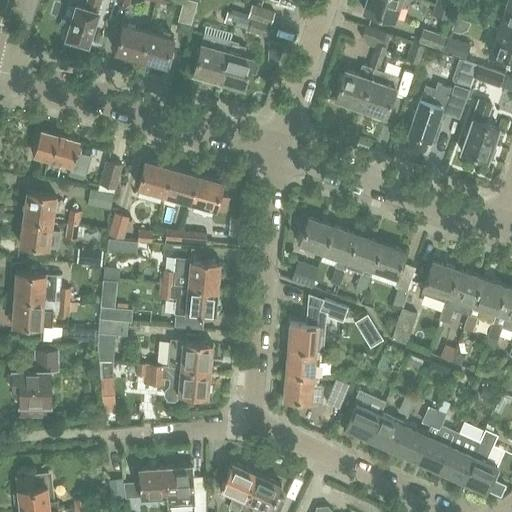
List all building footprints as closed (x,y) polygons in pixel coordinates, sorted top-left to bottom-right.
[(86,0),(84,6),(76,4),(75,7),(72,6),(69,15),(72,16),(66,36),(87,43),(98,8),(100,0),(86,0)] [(182,0),(178,20),(190,23),(191,23),(197,0),(195,0),(182,0)] [(393,19),(397,5),(402,6),(403,0),(366,0),(364,9),(393,19)] [(454,0),(435,0),(435,3),(453,9),(455,0),(454,0)] [(455,14),(469,19),(473,7),(458,2),(455,14)] [(450,20),(453,9),(435,3),(432,13),(450,20)] [(244,16),(245,12),(236,10),(232,23),(234,23),(233,25),(247,29),(266,36),(275,11),(252,4),(247,17),(244,16)] [(511,6),(506,5),(497,29),(511,34),(511,6)] [(233,9),(232,12),(227,11),(224,22),(233,25),(234,23),(232,23),(236,10),(233,9)] [(115,50),(140,58),(148,29),(122,22),(115,50)] [(193,72),(217,79),(229,38),(230,38),(232,31),(206,25),(193,72)] [(385,32),(365,25),(361,36),(381,43),(385,32)] [(417,41),(440,49),(445,35),(446,35),(448,31),(444,29),(442,34),(422,28),(417,41)] [(172,53),(169,52),(174,36),(148,29),(140,58),(152,61),(151,64),(167,68),(172,53)] [(511,60),(511,34),(497,29),(494,37),(492,36),(487,49),(490,50),(489,52),(511,60)] [(470,43),(446,35),(445,35),(440,49),(465,57),(470,43)] [(252,57),(243,54),(245,46),(238,44),(239,41),(230,38),(229,38),(217,79),(243,87),(248,70),(255,72),(259,59),(252,57)] [(398,57),(417,63),(418,63),(424,45),(411,41),(411,42),(404,39),(398,57)] [(376,43),(372,53),(383,57),(386,46),(376,43)] [(368,64),(373,66),(359,106),(385,116),(395,86),(398,76),(379,69),(383,57),(372,53),(368,64)] [(469,88),(473,77),(478,64),(463,58),(454,83),(469,88)] [(359,106),(373,66),(368,64),(368,65),(362,63),(358,73),(344,68),(334,97),(359,106)] [(498,86),(503,72),(478,64),(473,77),(498,86)] [(419,98),(408,131),(430,139),(433,140),(446,107),(453,87),(437,82),(435,87),(425,84),(420,98),(419,98)] [(498,126),(486,122),(493,103),(478,97),(471,116),(472,117),(460,151),(487,160),(498,126)] [(92,155),(76,150),(79,140),(40,129),(33,154),(71,165),(69,171),(70,171),(70,173),(84,176),(85,176),(92,155)] [(105,158),(99,183),(98,186),(114,189),(114,187),(116,188),(122,163),(105,158)] [(148,192),(149,189),(164,193),(172,166),(145,159),(137,186),(142,187),(141,190),(148,192)] [(186,204),(187,200),(189,200),(196,173),(172,166),(164,193),(168,194),(167,197),(174,199),(175,196),(181,198),(179,202),(186,204)] [(210,214),(212,207),(219,208),(224,210),(228,196),(219,193),(222,181),(196,173),(189,200),(186,208),(198,212),(199,211),(210,214)] [(87,203),(110,207),(113,192),(114,189),(98,186),(98,189),(90,188),(87,203)] [(27,190),(23,216),(51,220),(55,194),(27,190)] [(69,208),(67,223),(78,224),(80,210),(69,208)] [(108,233),(123,238),(129,216),(115,211),(108,233)] [(48,246),(48,245),(57,246),(59,230),(50,229),(51,220),(23,216),(19,242),(48,246)] [(299,241),(323,250),(332,224),(308,216),(299,241)] [(67,223),(65,236),(76,237),(78,224),(67,223)] [(339,284),(346,266),(357,233),(332,224),(323,250),(337,255),(334,265),(335,265),(330,280),(339,284)] [(165,238),(177,240),(180,240),(180,229),(165,228),(165,238)] [(138,229),(138,232),(134,232),(133,237),(137,237),(137,240),(151,241),(152,230),(138,229)] [(206,231),(180,229),(180,240),(205,242),(206,231)] [(382,242),(357,233),(346,266),(370,275),(373,267),(382,242)] [(107,251),(136,253),(146,254),(147,242),(137,242),(137,241),(108,238),(107,251)] [(415,266),(401,262),(406,250),(382,242),(373,267),(396,275),(393,283),(396,287),(397,287),(392,303),(401,306),(403,307),(409,289),(407,288),(415,266)] [(77,262),(101,264),(102,250),(78,247),(77,262)] [(190,258),(176,257),(175,270),(163,269),(162,277),(159,277),(158,282),(217,287),(219,261),(190,258)] [(423,285),(421,292),(445,300),(444,302),(445,303),(448,294),(457,268),(432,259),(423,285)] [(298,260),(292,278),(312,285),(318,267),(298,260)] [(448,294),(445,303),(454,306),(453,308),(468,313),(469,311),(472,302),(481,276),(457,268),(448,294)] [(16,270),(14,296),(47,298),(51,299),(58,299),(59,286),(61,286),(62,273),(52,273),(16,270)] [(370,276),(359,273),(354,289),(364,293),(370,276)] [(469,311),(468,313),(478,316),(492,321),(492,319),(494,320),(497,311),(506,285),(481,276),(472,302),(469,311)] [(172,299),(176,300),(175,312),(176,312),(186,313),(186,312),(204,313),(214,314),(217,287),(158,282),(158,288),(161,288),(161,297),(172,297),(172,299)] [(497,311),(494,320),(502,322),(502,324),(511,327),(511,286),(506,285),(497,311)] [(59,286),(58,299),(73,300),(73,291),(70,291),(70,287),(61,286),(59,286)] [(14,296),(12,323),(41,325),(41,324),(51,324),(52,309),(42,308),(43,298),(47,298),(14,296)] [(318,306),(318,307),(326,310),(342,316),(346,305),(322,296),(318,306)] [(58,299),(57,313),(69,314),(69,310),(72,310),(73,301),(73,300),(58,299)] [(444,302),(438,318),(448,322),(453,308),(454,306),(445,303),(444,302)] [(99,317),(99,319),(128,321),(128,320),(131,320),(132,308),(100,305),(99,317)] [(290,322),(287,347),(321,350),(322,350),(326,310),(318,307),(318,306),(309,305),(308,314),(306,314),(305,322),(289,320),(289,321),(290,322)] [(416,312),(403,307),(401,306),(391,337),(406,342),(416,312)] [(176,312),(175,325),(203,327),(204,313),(186,312),(186,313),(176,312)] [(468,313),(463,327),(473,331),(478,316),(468,313)] [(99,319),(98,332),(115,333),(121,334),(126,334),(128,322),(128,321),(99,319)] [(492,321),(487,335),(497,339),(502,324),(502,322),(494,320),(492,319),(492,321)] [(61,327),(60,338),(96,340),(96,328),(61,327)] [(212,342),(183,339),(171,338),(169,364),(168,365),(209,369),(212,342)] [(287,347),(285,373),(313,375),(319,376),(319,375),(321,350),(287,347)] [(51,403),(51,368),(59,368),(59,348),(34,348),(34,368),(10,368),(10,386),(18,386),(18,402),(20,403),(20,413),(46,413),(46,403),(51,403)] [(324,349),(323,360),(340,362),(341,351),(324,349)] [(207,396),(209,369),(168,365),(169,364),(137,361),(136,374),(146,375),(145,382),(165,384),(165,377),(169,377),(169,385),(164,388),(163,395),(168,400),(174,400),(180,396),(180,393),(207,396)] [(285,373),(283,398),(311,400),(320,401),(322,384),(319,384),(319,376),(313,375),(285,373)] [(113,375),(100,376),(101,385),(114,385),(113,375)] [(335,377),(325,401),(339,407),(346,390),(350,391),(356,379),(357,378),(335,377)] [(484,386),(479,396),(489,401),(493,390),(484,386)] [(414,398),(405,394),(398,410),(407,414),(414,398)] [(344,426),(368,437),(380,412),(355,401),(344,426)] [(421,421),(430,425),(437,409),(428,405),(421,421)] [(430,425),(438,429),(446,413),(437,409),(430,425)] [(368,437),(391,447),(403,423),(380,412),(368,437)] [(391,447),(415,458),(426,433),(403,423),(391,447)] [(496,465),(487,461),(499,434),(485,428),(478,443),(462,479),(485,490),(496,465)] [(415,458),(438,469),(450,444),(426,433),(415,458)] [(438,469),(462,479),(478,443),(455,433),(450,444),(438,469)] [(239,509),(244,498),(256,472),(231,460),(220,487),(233,493),(228,504),(239,509)] [(192,463),(165,465),(168,505),(195,503),(194,492),(192,463)] [(139,481),(123,482),(125,496),(140,496),(155,494),(167,494),(168,505),(165,465),(138,467),(139,481)] [(48,500),(47,484),(45,472),(16,476),(18,490),(14,491),(15,502),(19,502),(20,511),(21,511),(58,508),(57,499),(48,500)] [(244,498),(270,510),(274,511),(277,511),(284,500),(275,495),(280,483),(256,472),(244,498)] [(122,477),(108,479),(110,500),(124,499),(122,477)] [(73,498),(74,507),(87,505),(86,497),(73,498)]
